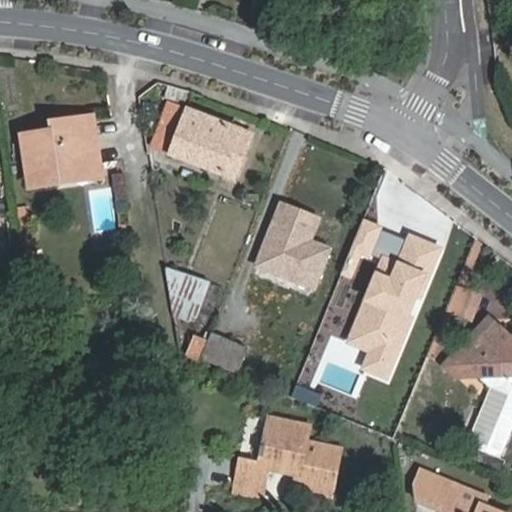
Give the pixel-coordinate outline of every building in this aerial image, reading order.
[(169,156),(186,112),(167,105),(151,149),(169,156)] [(249,135),(186,112),(169,156),(221,174),(231,147),(243,152),(249,135)] [(58,171),(99,166),(93,118),(50,125),(52,133),(25,137),(33,189),(60,184),(58,171)] [(233,179),(243,152),(231,147),(221,174),(233,179)] [(101,178),(99,166),(58,171),(60,184),(101,178)] [(329,251),(272,228),(257,267),(313,289),(329,251)] [(203,324),(217,290),(165,270),(170,315),(203,324)] [(483,289),(459,278),(448,305),(472,315),(483,289)] [(487,319),(455,351),(478,376),(489,387),(465,444),(498,457),(511,424),(511,384),(511,385),(511,376),(511,339),(511,341),(487,319)] [(357,330),(346,353),(389,373),(400,350),(405,352),(415,332),(394,323),(384,343),(357,330)] [(248,349),(209,333),(199,360),(237,376),(248,349)] [(478,376),(455,351),(443,364),(456,377),(478,376)] [(268,420),(256,467),(266,470),(297,476),(294,489),(327,496),(338,452),(304,444),(307,430),(268,420)] [(266,470),(256,467),(239,463),(232,492),(259,498),(266,470)] [(492,511),(482,508),(487,497),(422,469),(416,483),(418,501),(435,509),(437,505),(451,511),(450,511),(492,511)]
